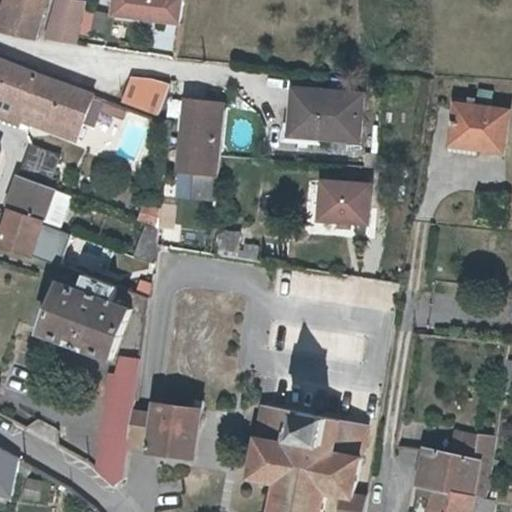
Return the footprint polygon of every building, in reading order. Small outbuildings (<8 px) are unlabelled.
[(3,0),(0,19),(0,30),(39,40),(47,0),(3,0)] [(97,6),(68,0),(56,0),(52,18),(73,22),(69,42),(88,47),(97,6)] [(107,0),(107,18),(178,21),(179,0),(107,0)] [(73,22),(52,18),(48,37),(69,42),(73,22)] [(41,76),(0,60),(0,117),(23,126),(25,120),(29,108),(41,76)] [(131,74),(122,104),(158,115),(168,84),(152,77),(131,74)] [(41,76),(29,108),(84,127),(89,112),(100,116),(106,99),(41,76)] [(362,90),(292,85),(288,126),(318,128),(318,133),(359,136),(362,90)] [(190,122),(193,97),(184,96),(181,121),(190,122)] [(191,185),(190,195),(213,197),(224,100),(193,97),(190,122),(181,121),(176,168),(201,171),(200,176),(192,176),(191,185)] [(477,141),(476,146),(498,150),(505,110),(454,102),(448,137),(477,141)] [(29,108),(25,120),(79,140),(84,127),(29,108)] [(288,126),(283,125),(282,136),(318,138),(318,133),(318,128),(288,126)] [(477,141),(448,137),(446,154),(474,159),(476,146),(477,141)] [(51,187),(61,154),(34,145),(23,176),(51,187)] [(46,217),(56,189),(51,187),(23,176),(14,205),(46,217)] [(371,180),(320,178),(318,217),(338,218),(338,223),(348,224),(348,219),(368,220),(371,180)] [(173,192),(190,195),(191,185),(174,183),(173,192)] [(74,195),(56,189),(46,217),(44,224),(62,230),(74,195)] [(29,253),(33,255),(44,224),(12,213),(1,244),(29,253)] [(225,254),(230,254),(254,258),(256,246),(237,242),(238,234),(217,231),(213,252),(225,254)] [(107,297),(112,283),(88,274),(83,290),(62,282),(45,331),(114,354),(129,305),(107,297)] [(126,447),(126,444),(128,427),(131,410),(130,409),(131,406),(132,398),(135,374),(137,358),(118,356),(116,374),(110,373),(96,470),(119,492),(126,447)] [(153,413),(150,436),(149,447),(149,448),(193,454),(200,399),(192,398),(191,406),(154,401),(153,409),(153,413)] [(367,421),(329,414),(325,441),(295,436),(300,409),(262,400),(258,422),(249,475),(276,479),(273,496),(272,502),(269,511),(320,511),(325,488),(341,491),(337,511),(364,511),(367,495),(354,493),(367,421)] [(153,409),(131,406),(126,447),(149,448),(153,409)] [(329,414),(300,409),(295,436),(325,441),(329,414)] [(415,482),(473,494),(485,496),(491,462),(494,435),(473,432),(473,436),(449,432),(446,452),(445,452),(418,446),(415,482)] [(0,492),(10,494),(15,446),(0,444),(0,492)] [(470,511),(473,494),(415,482),(412,511),(470,511)]
